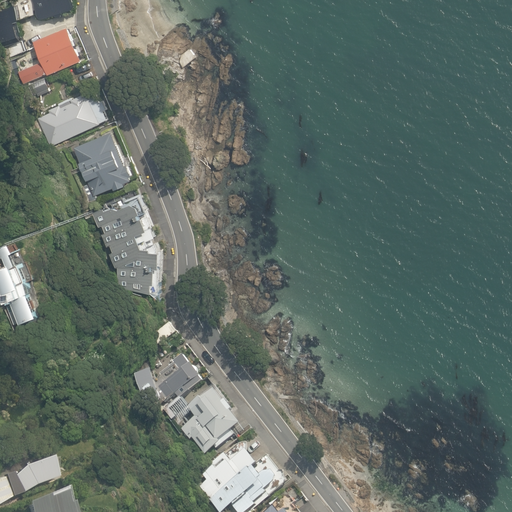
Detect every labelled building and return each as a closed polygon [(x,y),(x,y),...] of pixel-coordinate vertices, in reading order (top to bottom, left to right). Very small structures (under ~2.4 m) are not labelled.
[(76,6),(54,14),(58,25),(75,18),(76,6)] [(21,71),(26,83),(50,72),(50,74),(84,60),(70,27),(37,41),(45,61),(21,71)] [(11,46),(14,56),(29,49),(25,40),(11,46)] [(182,61),(185,67),(198,57),(191,49),(183,55),(182,61)] [(39,96),(51,91),(50,89),(51,88),(46,78),(29,85),(33,95),(38,93),(39,96)] [(108,107),(103,97),(100,99),(96,90),(85,96),(83,92),(75,96),(74,94),(61,100),(62,102),(52,107),(53,109),(39,116),(40,119),(35,121),(41,133),(46,130),(53,145),(102,122),(102,121),(110,117),(105,108),(108,107)] [(84,186),(91,202),(100,198),(99,195),(117,187),(118,190),(129,185),(128,183),(136,180),(135,178),(140,175),(132,154),(126,156),(116,131),(77,147),(92,183),(84,186)] [(121,287),(161,293),(164,251),(161,250),(161,244),(154,226),(156,225),(147,205),(149,204),(145,193),(128,200),(127,197),(116,202),(117,206),(110,209),(109,207),(96,211),(102,226),(107,225),(110,232),(107,233),(112,245),(115,244),(118,251),(114,252),(119,266),(121,265),(121,287)] [(0,288),(16,324),(39,314),(29,292),(33,290),(20,262),(17,264),(12,252),(14,251),(11,243),(0,247),(0,249),(3,256),(5,255),(9,264),(0,267),(0,288)] [(160,330),(166,339),(178,331),(171,322),(160,330)] [(168,409),(179,423),(195,411),(184,396),(205,381),(202,376),(203,375),(199,371),(200,370),(197,366),(196,367),(193,362),(191,363),(184,353),(175,360),(177,362),(162,373),(164,376),(157,381),(153,368),(137,374),(148,404),(168,398),(173,405),(168,409)] [(217,443),(245,422),(217,386),(194,403),(216,432),(211,435),(217,443)] [(200,488),(220,511),(225,511),(233,506),(238,511),(243,511),(255,503),(253,501),(265,491),(264,489),(266,487),(271,485),(276,481),(278,476),(274,471),(267,471),(262,474),(255,466),(259,464),(248,450),(233,461),(227,454),(205,470),(207,473),(204,475),(209,481),(200,488)] [(10,478),(19,493),(34,485),(55,477),(48,457),(23,466),(10,478)] [(0,478),(0,500),(9,494),(2,478),(0,478)] [(73,511),(63,487),(24,504),(27,511),(73,511)] [(263,511),(303,511),(299,507),(297,508),(294,504),(296,502),(294,499),(289,495),(285,496),(263,511)]
